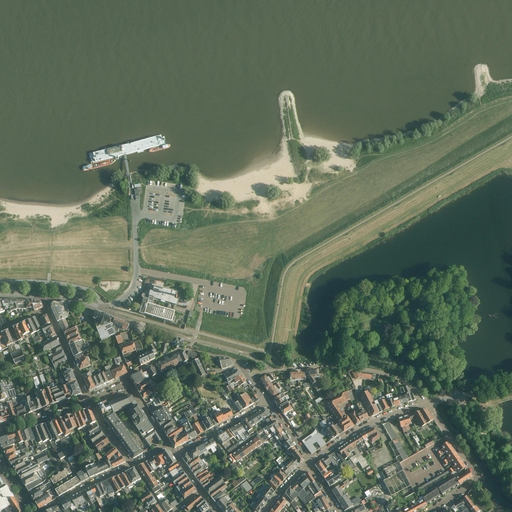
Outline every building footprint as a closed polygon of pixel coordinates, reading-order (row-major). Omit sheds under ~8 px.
[(163,133),(88,153),(89,158),(91,163),(125,154),(166,144),(163,133)] [(141,306),(139,313),(144,315),(146,315),(167,322),(171,323),(172,322),(172,321),(174,321),(175,317),(173,316),(175,312),(173,311),(175,305),(177,306),(178,300),(174,299),(175,296),(176,295),(177,293),(176,292),(177,291),(168,290),(169,288),(161,287),(161,286),(152,285),(149,293),(149,295),(149,296),(144,294),(143,294),(142,296),(142,298),(144,298),(142,305),(141,306)] [(8,300),(2,300),(5,311),(6,311),(9,309),(11,313),(15,311),(13,305),(12,305),(11,300),(8,300)] [(17,300),(11,300),(12,305),(13,305),(15,311),(18,318),(20,317),(18,310),(17,300)] [(27,305),(26,305),(26,309),(26,310),(30,309),(33,308),(33,307),(36,306),(35,301),(27,301),(28,304),(27,304),(27,305)] [(33,308),(30,309),(34,309),(34,311),(43,308),(41,302),(35,301),(36,306),(33,307),(33,308)] [(52,306),(52,308),(58,321),(65,318),(66,318),(67,312),(68,312),(66,311),(67,306),(65,304),(62,304),(60,305),(54,304),(52,306)] [(92,318),(101,341),(116,335),(112,326),(110,322),(111,318),(109,318),(108,320),(107,320),(100,322),(101,319),(98,317),(97,320),(96,320),(94,317),(94,316),(93,316),(94,313),(95,314),(96,312),(93,311),(92,315),(91,315),(91,316),(90,316),(90,317),(91,317),(91,318),(92,318)] [(110,317),(96,311),(96,312),(95,314),(94,313),(93,316),(94,316),(94,317),(96,320),(97,320),(98,317),(101,319),(100,322),(107,320),(108,320),(109,318),(110,317)] [(46,315),(40,318),(44,326),(50,323),(46,315)] [(35,317),(30,320),(37,332),(38,335),(42,333),(41,330),(35,317)] [(123,327),(122,329),(127,330),(129,324),(112,317),(111,318),(110,322),(112,326),(113,323),(123,327)] [(65,318),(58,321),(58,322),(58,321),(63,332),(69,329),(65,318)] [(30,320),(25,322),(32,337),(33,340),(35,344),(39,342),(41,341),(40,339),(39,336),(36,337),(34,334),(37,332),(30,320)] [(25,322),(19,325),(23,336),(26,341),(26,342),(29,349),(31,348),(30,345),(31,345),(29,341),(28,339),(32,337),(25,322)] [(51,324),(41,329),(43,331),(44,333),(53,329),(51,324)] [(19,325),(13,328),(18,342),(20,345),(26,342),(26,341),(23,336),(19,325)] [(63,332),(65,336),(77,330),(76,326),(72,328),(69,329),(63,332)] [(13,329),(8,331),(13,343),(16,342),(18,342),(13,328),(13,329)] [(39,336),(40,339),(41,341),(42,340),(43,340),(46,339),(46,338),(47,338),(55,334),(53,329),(44,333),(45,336),(41,337),(41,335),(39,336)] [(65,336),(69,346),(82,340),(77,330),(65,336)] [(8,331),(1,334),(6,344),(7,347),(8,348),(15,365),(26,360),(24,356),(20,345),(18,342),(16,342),(13,343),(8,331)] [(118,345),(123,342),(121,338),(119,334),(115,336),(118,345)] [(41,341),(39,342),(40,345),(44,352),(47,351),(47,352),(49,351),(50,354),(51,353),(53,356),(63,351),(63,350),(62,350),(60,345),(60,344),(60,345),(56,337),(48,341),(44,343),(43,340),(42,340),(41,341)] [(176,348),(177,349),(181,348),(182,347),(184,342),(177,339),(176,341),(170,339),(169,342),(175,344),(175,345),(177,346),(176,348)] [(74,358),(83,355),(83,354),(83,352),(90,349),(88,345),(86,346),(83,340),(82,340),(69,346),(74,357),(74,358)] [(124,344),(119,346),(126,364),(132,362),(129,355),(131,355),(131,353),(136,351),(134,343),(133,341),(124,344)] [(139,341),(134,343),(136,351),(138,358),(138,359),(140,365),(141,366),(146,363),(150,361),(147,354),(145,355),(142,350),(143,350),(139,341)] [(152,352),(147,354),(150,361),(155,359),(154,355),(157,354),(155,350),(153,345),(149,346),(152,352)] [(50,354),(48,355),(54,367),(67,360),(63,351),(53,356),(51,353),(50,354)] [(185,351),(181,353),(187,367),(190,366),(188,362),(189,361),(187,357),(192,358),(191,361),(193,361),(196,359),(197,353),(185,351)] [(178,354),(177,354),(182,363),(184,362),(185,365),(183,366),(184,368),(187,367),(181,353),(180,353),(178,354)] [(177,354),(173,356),(180,370),(184,368),(183,366),(182,367),(180,364),(182,363),(177,354)] [(173,356),(169,358),(174,367),(175,367),(177,370),(175,371),(176,372),(180,370),(173,356)] [(76,362),(80,371),(91,366),(89,362),(90,361),(88,357),(87,357),(76,362)] [(114,359),(116,365),(122,362),(120,357),(114,359)] [(169,358),(165,360),(170,369),(171,369),(173,373),(176,372),(175,371),(174,371),(173,368),(174,367),(169,358)] [(219,358),(222,369),(228,368),(233,365),(229,359),(228,358),(219,358)] [(194,361),(191,363),(194,370),(201,367),(198,359),(196,360),(196,359),(193,361),(194,361)] [(164,361),(161,362),(166,371),(170,369),(165,360),(164,361)] [(156,364),(155,365),(160,373),(161,373),(166,371),(161,362),(156,364)] [(150,367),(146,369),(148,371),(147,371),(149,374),(151,377),(151,376),(152,378),(152,377),(153,379),(152,379),(153,381),(155,379),(153,377),(156,375),(157,375),(160,373),(155,365),(154,365),(155,367),(152,368),(151,366),(150,367)] [(127,374),(127,373),(124,366),(120,368),(119,367),(117,368),(117,369),(121,377),(127,374)] [(94,371),(93,367),(88,369),(90,372),(82,376),(84,380),(89,391),(89,392),(96,389),(91,378),(93,377),(91,373),(94,371)] [(104,374),(108,383),(108,382),(114,380),(110,372),(109,370),(108,367),(107,367),(105,368),(107,373),(104,374)] [(201,367),(194,370),(198,378),(206,375),(201,367)] [(64,374),(63,374),(65,381),(67,380),(67,382),(70,380),(71,384),(76,382),(76,381),(76,382),(72,371),(71,371),(70,368),(66,370),(67,373),(64,374)] [(121,377),(117,369),(117,368),(117,369),(111,372),(115,380),(121,377)] [(224,375),(229,383),(230,382),(234,380),(241,375),(237,370),(230,374),(228,372),(224,375)] [(318,370),(306,371),(306,376),(310,381),(312,385),(315,389),(317,392),(320,390),(319,387),(317,383),(316,383),(313,378),(319,378),(318,370)] [(94,371),(91,373),(93,377),(91,378),(96,389),(104,384),(100,374),(96,376),(94,371)] [(140,372),(130,377),(132,381),(131,381),(132,382),(143,377),(149,374),(147,371),(142,374),(140,372)] [(100,374),(104,384),(108,383),(104,374),(103,373),(100,374)] [(143,377),(132,382),(133,384),(135,388),(146,382),(145,380),(151,377),(149,374),(143,377)] [(228,383),(231,387),(243,379),(241,375),(234,380),(235,382),(231,384),(230,382),(229,383),(228,383)] [(265,376),(259,380),(262,385),(273,377),(271,375),(267,378),(265,376)] [(37,377),(33,378),(34,381),(33,381),(34,382),(36,389),(43,409),(43,408),(50,406),(44,390),(40,391),(38,385),(40,384),(37,377)] [(273,377),(262,385),(265,389),(272,385),(271,383),(275,380),(273,377)] [(60,385),(59,386),(60,388),(61,389),(62,389),(66,400),(71,398),(66,385),(66,386),(63,379),(61,381),(63,387),(61,388),(60,385)] [(231,387),(233,390),(235,389),(234,387),(235,387),(234,386),(237,385),(238,386),(239,387),(240,386),(242,385),(246,383),(243,379),(231,387)] [(2,383),(0,383),(0,388),(3,388),(8,386),(13,385),(12,382),(10,382),(9,380),(2,383)] [(67,380),(65,381),(66,382),(67,385),(66,385),(71,398),(73,397),(79,395),(81,394),(79,388),(78,385),(76,382),(71,384),(70,380),(67,382),(67,380)] [(146,382),(135,388),(143,400),(144,400),(143,399),(152,395),(153,396),(158,394),(155,388),(157,387),(155,383),(153,384),(150,380),(146,382)] [(310,381),(302,385),(305,389),(312,385),(310,381)] [(44,382),(42,383),(44,390),(50,406),(56,404),(50,388),(46,389),(46,387),(44,382)] [(53,383),(49,385),(50,388),(56,404),(66,400),(62,389),(61,389),(60,388),(59,386),(58,383),(55,384),(56,386),(55,386),(53,383)] [(233,390),(231,387),(228,383),(227,383),(228,385),(229,386),(226,388),(220,392),(222,395),(223,395),(223,396),(224,395),(224,396),(227,393),(227,394),(233,390)] [(272,385),(265,389),(269,394),(274,390),(280,386),(278,383),(273,386),(272,385)] [(3,388),(0,388),(0,395),(5,393),(5,392),(8,399),(10,398),(16,396),(15,394),(14,389),(9,391),(8,386),(3,388)] [(274,390),(269,394),(272,398),(278,394),(280,392),(279,390),(281,388),(280,386),(274,390)] [(407,395),(409,402),(412,401),(416,400),(413,391),(407,387),(404,388),(406,392),(407,395)] [(34,400),(33,400),(37,411),(43,409),(36,389),(34,390),(35,394),(37,399),(34,400)] [(360,395),(371,417),(379,413),(375,405),(372,406),(371,403),(374,402),(377,401),(376,400),(374,396),(371,397),(368,391),(360,395)] [(25,398),(24,398),(28,414),(29,414),(33,412),(37,411),(33,400),(34,400),(31,392),(28,393),(29,396),(25,398)] [(347,392),(332,398),(332,399),(337,406),(350,399),(347,392)] [(16,396),(10,398),(13,406),(12,406),(16,418),(28,414),(24,398),(25,398),(23,393),(16,396)] [(246,393),(237,399),(244,409),(244,410),(253,404),(259,400),(258,399),(259,399),(255,395),(252,397),(253,398),(250,400),(246,393)] [(234,394),(232,395),(235,400),(232,402),(234,404),(239,412),(244,409),(237,399),(234,394)] [(283,394),(273,399),(275,403),(285,397),(283,394)] [(388,401),(391,409),(394,407),(391,399),(393,399),(391,394),(386,396),(388,401)] [(285,397),(275,403),(277,405),(277,406),(287,400),(290,399),(288,395),(285,397)] [(397,398),(400,405),(409,403),(409,402),(407,395),(397,398)] [(137,429),(142,436),(146,432),(147,434),(154,430),(147,420),(137,405),(135,401),(134,401),(132,396),(127,396),(117,400),(110,403),(111,405),(114,409),(115,412),(123,409),(127,407),(129,411),(124,415),(126,418),(127,417),(133,423),(131,425),(134,431),(137,429)] [(377,401),(382,412),(390,409),(385,399),(384,397),(376,400),(377,401)] [(8,399),(5,400),(7,407),(11,420),(16,418),(12,406),(13,406),(10,398),(8,399)] [(332,399),(324,402),(331,413),(332,414),(339,409),(338,408),(337,406),(332,399),(332,398),(332,399)] [(391,399),(394,407),(400,406),(400,405),(397,398),(393,399),(391,399)] [(287,400),(277,406),(280,409),(279,409),(279,410),(289,404),(290,403),(295,410),(296,409),(294,405),(296,403),(294,399),(288,403),(287,400)] [(104,418),(133,459),(143,453),(142,453),(144,451),(140,445),(138,447),(125,429),(116,417),(114,413),(115,412),(114,409),(111,405),(110,403),(107,404),(106,400),(96,404),(96,406),(97,409),(97,410),(98,409),(103,417),(103,418),(104,418)] [(377,401),(374,402),(375,405),(379,413),(382,412),(377,401)] [(289,404),(279,410),(280,410),(284,415),(284,416),(288,421),(293,417),(291,414),(290,412),(293,410),(289,404)] [(358,404),(356,405),(365,420),(369,418),(364,411),(363,407),(360,408),(358,404)] [(354,406),(355,408),(354,408),(356,411),(354,412),(361,422),(365,420),(356,405),(354,406)] [(215,406),(214,407),(216,410),(217,413),(222,422),(225,420),(222,414),(220,411),(219,409),(217,410),(215,406)] [(165,407),(152,413),(155,418),(167,410),(165,407)] [(264,408),(261,410),(268,420),(272,417),(271,415),(270,415),(266,408),(264,408)] [(83,411),(81,412),(85,423),(87,422),(89,426),(90,425),(91,429),(97,425),(96,423),(90,409),(84,411),(83,411)] [(223,413),(222,414),(225,420),(233,416),(229,409),(222,413),(223,413)] [(339,409),(332,414),(332,415),(335,420),(336,422),(346,415),(343,411),(343,410),(342,410),(341,410),(340,410),(339,409)] [(4,414),(1,415),(4,423),(11,420),(10,420),(8,413),(7,410),(6,410),(4,411),(4,414)] [(167,410),(155,418),(158,423),(170,415),(171,415),(167,410)] [(186,418),(179,422),(181,426),(184,431),(185,433),(189,440),(197,436),(191,427),(187,419),(188,418),(189,419),(193,417),(193,416),(194,415),(193,414),(191,410),(184,414),(186,418)] [(216,410),(212,413),(213,415),(218,424),(222,422),(217,413),(216,410)] [(261,410),(258,412),(264,422),(266,421),(268,420),(261,410)] [(419,412),(426,424),(433,420),(426,410),(419,412)] [(80,412),(76,414),(83,427),(86,426),(85,423),(81,412),(80,412)] [(258,412),(254,415),(259,422),(262,420),(264,423),(264,422),(258,412)] [(354,412),(349,415),(356,425),(361,422),(354,412)] [(419,423),(422,427),(426,424),(419,412),(414,414),(408,416),(411,421),(414,419),(417,425),(419,423)] [(209,419),(213,427),(218,425),(218,424),(213,417),(211,413),(209,414),(211,418),(209,419)] [(73,415),(72,415),(79,430),(82,428),(83,427),(76,414),(73,415)] [(200,424),(205,432),(209,430),(213,427),(209,419),(206,414),(200,418),(202,423),(200,424)] [(72,415),(63,418),(71,434),(74,433),(73,432),(73,430),(77,428),(78,430),(79,430),(72,415)] [(170,415),(158,423),(161,427),(171,421),(173,420),(173,419),(172,419),(170,415)] [(254,415),(250,417),(255,425),(254,425),(256,428),(258,426),(257,425),(256,424),(259,422),(254,415)] [(346,415),(336,422),(343,432),(353,426),(346,415)] [(403,417),(407,432),(410,431),(408,426),(411,425),(410,421),(411,421),(408,416),(403,417)] [(246,419),(246,420),(252,429),(253,430),(255,428),(254,427),(253,426),(254,425),(255,425),(250,417),(246,419)] [(261,425),(259,426),(260,428),(263,426),(267,424),(268,425),(275,421),(272,417),(268,420),(266,421),(264,422),(264,423),(261,425)] [(406,432),(407,434),(411,433),(410,431),(407,432),(403,417),(398,419),(401,428),(402,428),(403,433),(406,432)] [(57,420),(59,423),(66,437),(70,435),(71,435),(70,434),(71,434),(63,418),(57,420)] [(51,423),(61,440),(60,441),(62,443),(63,445),(68,443),(67,440),(66,440),(65,437),(66,437),(59,423),(57,420),(54,421),(51,422),(51,423)] [(246,420),(241,423),(251,437),(251,436),(250,434),(254,432),(253,430),(252,429),(246,420)] [(335,420),(333,421),(333,422),(335,426),(333,427),(339,435),(343,432),(336,422),(335,420)] [(171,421),(161,427),(164,432),(175,425),(174,424),(173,425),(171,421)] [(267,429),(265,430),(266,432),(278,425),(275,421),(268,425),(267,426),(266,427),(267,429)] [(324,421),(319,424),(319,425),(320,424),(321,426),(320,426),(322,428),(323,429),(322,430),(326,436),(328,435),(329,437),(328,437),(331,441),(333,439),(336,437),(329,428),(324,421)] [(330,423),(327,425),(329,428),(336,437),(339,435),(333,427),(335,426),(333,422),(331,424),(330,423)] [(47,424),(49,428),(57,442),(60,441),(61,440),(51,423),(47,424)] [(198,423),(191,427),(197,436),(204,432),(198,423)] [(241,423),(237,425),(248,439),(251,437),(241,423)] [(47,424),(43,425),(50,440),(49,440),(50,442),(54,450),(58,448),(56,443),(57,442),(49,428),(47,424)] [(33,429),(40,448),(42,452),(44,451),(47,449),(45,446),(47,446),(45,443),(45,444),(44,442),(49,440),(50,440),(43,425),(33,429)] [(90,435),(88,437),(89,439),(90,439),(91,440),(93,444),(104,436),(97,425),(91,429),(88,431),(90,435)] [(175,425),(164,432),(166,436),(167,436),(177,429),(175,425)] [(237,425),(233,427),(239,435),(244,442),(246,440),(248,439),(237,425)] [(266,432),(265,432),(266,434),(267,434),(267,433),(270,431),(272,433),(280,428),(278,425),(266,432)] [(169,440),(175,449),(185,443),(189,440),(185,433),(181,435),(180,434),(182,434),(181,433),(184,431),(181,426),(181,427),(177,429),(180,434),(169,440)] [(233,427),(229,429),(229,430),(235,437),(237,436),(239,440),(237,442),(238,443),(238,442),(240,445),(242,443),(244,442),(239,435),(233,427)] [(272,433),(268,436),(269,438),(274,435),(275,436),(276,437),(283,432),(280,428),(272,433)] [(371,430),(365,433),(369,440),(369,441),(371,444),(380,438),(379,437),(380,436),(377,432),(377,433),(374,428),(371,430)] [(33,429),(27,430),(30,440),(33,447),(34,450),(35,449),(34,447),(36,446),(37,449),(40,448),(33,429)] [(177,429),(167,436),(169,440),(180,434),(177,429)] [(21,431),(20,431),(21,432),(25,445),(26,447),(29,446),(30,448),(31,448),(33,447),(30,440),(27,430),(21,432),(21,431)] [(150,447),(161,439),(155,430),(144,438),(150,447)] [(225,432),(230,439),(233,438),(234,440),(236,439),(235,437),(229,430),(225,432)] [(312,434),(302,441),(311,454),(317,451),(313,445),(316,442),(320,448),(326,444),(322,439),(326,436),(322,430),(317,434),(316,431),(312,434)] [(21,432),(13,434),(18,444),(20,447),(25,445),(21,432)] [(225,432),(217,437),(222,445),(230,440),(230,439),(225,432)] [(275,436),(270,440),(270,441),(271,441),(275,438),(277,440),(277,441),(277,440),(285,435),(283,432),(276,437),(275,436)] [(365,433),(360,435),(363,440),(364,441),(365,444),(366,446),(367,447),(369,446),(367,442),(369,441),(369,440),(365,433)] [(13,434),(0,438),(0,445),(2,450),(13,445),(16,444),(18,444),(13,434)] [(285,435),(277,440),(281,447),(289,441),(288,440),(285,435)] [(360,435),(356,438),(358,440),(360,443),(362,447),(363,448),(366,446),(365,444),(364,441),(363,440),(360,435)] [(104,436),(93,444),(98,451),(109,443),(107,440),(104,437),(105,437),(104,436)] [(415,440),(418,446),(421,445),(416,436),(412,437),(414,440),(415,440)] [(253,440),(261,452),(263,450),(260,446),(261,445),(263,447),(264,447),(262,444),(259,440),(258,439),(257,437),(253,440)] [(356,438),(352,440),(355,446),(356,446),(360,454),(362,453),(360,449),(362,447),(360,443),(358,440),(356,438)] [(212,439),(208,442),(210,446),(208,447),(210,450),(209,450),(210,451),(211,451),(213,454),(216,452),(221,449),(220,447),(215,451),(213,447),(216,446),(212,440),(213,439),(212,439)] [(426,448),(434,443),(432,439),(423,444),(426,448)] [(256,449),(259,453),(261,452),(253,440),(249,443),(254,450),(256,449)] [(338,450),(335,452),(343,463),(346,462),(344,460),(348,457),(350,460),(346,463),(352,471),(356,468),(354,465),(358,462),(362,469),(368,465),(364,458),(363,459),(360,454),(356,446),(355,446),(352,440),(348,443),(352,449),(353,451),(356,455),(354,456),(351,458),(350,456),(347,452),(348,451),(344,445),(337,450),(338,450)] [(281,447),(279,448),(282,452),(284,451),(284,452),(285,453),(286,451),(287,451),(288,450),(294,447),(289,441),(281,447)] [(384,471),(381,472),(385,479),(383,481),(391,496),(401,491),(405,498),(407,497),(410,503),(418,499),(414,491),(413,490),(411,486),(410,485),(411,485),(408,480),(405,476),(402,469),(398,464),(401,462),(403,461),(401,457),(399,454),(397,451),(396,448),(394,445),(392,441),(388,444),(390,447),(396,457),(395,458),(397,462),(384,469),(384,471)] [(208,442),(203,444),(209,453),(208,453),(209,456),(212,454),(210,451),(209,450),(210,450),(208,447),(210,446),(208,442)] [(437,453),(438,455),(451,446),(448,442),(447,442),(441,446),(443,449),(441,450),(442,452),(441,453),(440,451),(437,453)] [(62,443),(60,444),(61,446),(60,446),(66,456),(68,455),(63,446),(63,445),(62,443)] [(244,446),(252,457),(254,456),(252,452),(253,451),(255,455),(257,454),(254,450),(249,443),(244,446)] [(347,443),(344,445),(348,451),(347,452),(350,456),(351,458),(354,456),(352,454),(351,454),(350,453),(353,451),(352,449),(348,443),(347,443)] [(13,445),(2,450),(9,461),(24,455),(22,450),(20,447),(18,444),(16,444),(17,446),(18,446),(19,447),(14,449),(13,448),(14,447),(13,445)] [(200,446),(196,448),(197,450),(198,449),(199,451),(198,451),(199,452),(198,452),(200,456),(201,455),(203,454),(206,457),(207,456),(206,454),(208,453),(209,453),(203,444),(200,446)] [(248,455),(251,458),(252,457),(244,446),(240,449),(246,456),(248,455)] [(438,455),(439,457),(442,455),(446,453),(447,455),(454,450),(451,446),(438,455)] [(286,451),(285,453),(286,455),(287,455),(289,457),(289,456),(292,454),(296,451),(294,447),(288,450),(287,451),(286,451)] [(24,455),(9,461),(12,466),(35,455),(33,450),(32,451),(29,452),(27,448),(22,450),(24,455)] [(103,457),(104,457),(104,458),(107,461),(108,460),(109,460),(112,457),(118,452),(114,448),(104,456),(103,457)] [(236,452),(244,463),(246,461),(243,458),(246,456),(240,449),(236,452)] [(169,450),(162,454),(166,464),(169,462),(168,459),(172,456),(169,450)] [(448,460),(457,455),(454,450),(447,455),(449,457),(447,458),(448,460)] [(293,457),(291,459),(297,467),(303,461),(296,451),(292,454),(291,455),(293,457)] [(100,452),(95,455),(96,455),(97,457),(98,461),(104,457),(103,457),(100,452)] [(108,460),(113,468),(125,462),(118,452),(112,457),(109,460),(108,460)] [(182,456),(182,459),(183,459),(186,464),(187,465),(194,460),(193,459),(189,452),(188,453),(183,457),(182,456)] [(239,461),(242,464),(244,463),(236,452),(232,455),(237,461),(237,462),(239,461)] [(35,455),(12,466),(18,476),(40,464),(43,463),(48,460),(45,453),(42,455),(41,453),(35,455)] [(151,460),(156,469),(157,469),(159,467),(159,466),(162,465),(163,466),(166,463),(166,464),(162,454),(161,454),(159,455),(157,456),(154,458),(153,459),(153,458),(151,460)] [(331,454),(327,457),(331,463),(334,466),(335,468),(339,466),(337,463),(331,454)] [(237,461),(232,455),(228,458),(231,462),(234,466),(234,467),(236,469),(240,466),(239,465),(238,466),(238,465),(237,466),(235,463),(237,461)] [(286,457),(284,459),(285,459),(288,463),(294,470),(297,467),(291,459),(290,460),(288,458),(289,457),(287,455),(286,455),(285,455),(286,457)] [(460,459),(457,455),(448,460),(450,463),(452,461),(453,463),(460,459)] [(166,465),(160,469),(161,471),(162,473),(167,469),(176,463),(172,456),(168,459),(169,462),(166,464),(167,465),(166,465)] [(194,460),(187,465),(190,469),(197,463),(200,467),(205,464),(207,462),(205,458),(201,461),(198,457),(194,460)] [(280,457),(278,459),(281,462),(283,464),(284,463),(286,465),(284,466),(291,473),(294,470),(288,463),(285,459),(284,459),(283,460),(280,457)] [(320,462),(326,469),(330,467),(328,465),(331,463),(327,457),(320,462)] [(278,459),(276,461),(278,464),(282,468),(283,467),(283,468),(281,470),(287,477),(291,473),(284,466),(282,464),(283,464),(281,462),(278,459)] [(453,467),(454,469),(463,463),(460,459),(453,463),(454,466),(453,467)] [(105,463),(104,463),(106,467),(107,466),(109,470),(113,468),(108,460),(107,461),(105,463)] [(151,460),(148,462),(153,472),(154,472),(154,471),(156,469),(151,460)] [(147,461),(144,464),(149,475),(150,474),(150,475),(151,475),(150,474),(153,472),(148,462),(147,461)] [(320,461),(315,465),(323,476),(325,475),(328,473),(326,469),(320,462),(320,461)] [(99,462),(95,464),(96,467),(100,474),(101,473),(104,472),(101,465),(99,462)] [(167,469),(162,473),(163,474),(168,471),(170,472),(179,467),(177,462),(176,463),(167,469)] [(200,467),(192,472),(195,476),(208,468),(206,466),(208,464),(207,462),(205,464),(200,467)] [(82,463),(80,464),(82,467),(83,471),(82,472),(81,471),(86,480),(87,480),(90,478),(85,470),(85,468),(83,465),(83,464),(82,463)] [(104,463),(101,465),(104,472),(109,470),(107,466),(106,467),(104,463)] [(190,469),(190,470),(192,472),(200,467),(197,463),(190,469)] [(457,470),(459,472),(466,468),(463,463),(454,469),(455,471),(457,470)] [(40,464),(18,476),(21,480),(40,471),(42,469),(42,468),(40,464)] [(93,464),(90,466),(95,476),(100,474),(96,467),(95,464),(94,464),(93,464)] [(144,464),(138,467),(146,481),(152,478),(153,478),(151,475),(150,475),(150,474),(149,475),(144,464)] [(236,469),(239,473),(243,471),(242,470),(245,469),(243,465),(241,466),(240,466),(236,469)] [(85,468),(85,470),(90,478),(95,476),(90,466),(89,466),(85,468)] [(164,476),(165,479),(171,475),(171,476),(182,470),(179,467),(170,472),(169,473),(164,476)] [(276,468),(272,471),(273,473),(274,475),(275,475),(282,482),(287,477),(280,470),(277,467),(277,468),(276,468)] [(76,468),(74,469),(76,474),(76,475),(77,474),(78,477),(81,483),(86,480),(81,471),(79,473),(76,468)] [(126,472),(125,472),(132,485),(134,484),(135,485),(137,483),(137,482),(141,480),(135,469),(134,468),(133,469),(131,470),(127,472),(127,471),(126,472)] [(208,468),(195,476),(197,480),(198,480),(208,473),(206,470),(208,469),(208,468)] [(323,476),(325,479),(332,474),(332,475),(336,472),(334,469),(332,470),(328,473),(325,475),(323,476)] [(182,470),(171,476),(174,480),(184,473),(183,473),(182,470)] [(463,476),(466,481),(472,477),(468,470),(465,473),(466,475),(463,476)] [(40,471),(21,480),(25,487),(44,475),(40,471)] [(417,489),(419,491),(449,474),(448,471),(417,489)] [(119,476),(126,487),(127,489),(125,491),(124,491),(126,494),(129,492),(128,490),(129,489),(128,487),(132,485),(125,472),(125,473),(119,476)] [(306,473),(304,475),(310,483),(308,485),(309,486),(309,487),(308,488),(310,490),(309,490),(312,493),(314,496),(321,492),(315,482),(309,473),(307,472),(306,473)] [(325,479),(329,487),(339,481),(340,483),(345,480),(343,478),(341,480),(341,479),(336,472),(332,475),(332,474),(325,479)] [(174,480),(172,481),(174,485),(186,477),(184,473),(174,480)] [(208,473),(198,480),(200,483),(210,476),(208,473)] [(267,484),(274,492),(279,486),(282,482),(275,475),(274,475),(273,473),(269,477),(272,480),(267,484)] [(44,475),(25,487),(28,492),(43,484),(47,479),(44,475)] [(298,481),(297,482),(308,496),(312,493),(309,490),(306,493),(303,489),(308,486),(309,487),(309,486),(308,485),(310,483),(304,475),(298,481)] [(114,478),(121,489),(124,488),(125,491),(127,489),(126,487),(119,476),(117,477),(114,478)] [(186,477),(174,485),(175,485),(177,483),(178,485),(175,487),(176,488),(177,488),(177,489),(182,485),(183,486),(184,487),(185,486),(184,485),(188,482),(189,483),(190,482),(189,481),(188,479),(186,476),(186,477)] [(210,476),(200,483),(202,485),(204,489),(205,489),(211,484),(210,484),(214,480),(211,476),(211,477),(210,476)] [(236,482),(238,485),(246,479),(244,476),(236,482)] [(260,476),(250,483),(253,487),(263,480),(260,476)] [(454,476),(450,478),(455,486),(454,487),(455,488),(457,487),(459,486),(455,479),(454,476)] [(455,479),(459,486),(459,485),(466,481),(463,476),(460,478),(459,477),(455,479)] [(63,486),(55,491),(59,497),(74,487),(81,483),(78,477),(72,480),(70,481),(63,486)] [(211,484),(205,489),(209,495),(224,484),(219,477),(210,484),(211,484)] [(108,480),(114,492),(115,494),(121,490),(121,489),(114,478),(108,480)] [(343,484),(332,491),(337,500),(343,496),(341,493),(342,493),(343,493),(341,490),(345,488),(345,487),(358,479),(357,478),(349,482),(348,480),(343,484)] [(447,480),(453,490),(455,488),(454,487),(455,486),(450,478),(447,480)] [(30,495),(34,501),(43,494),(47,492),(47,493),(55,488),(52,483),(50,479),(48,480),(49,483),(43,486),(40,489),(30,495),(30,494),(30,495)] [(102,483),(108,496),(109,497),(115,495),(114,494),(114,493),(113,492),(114,492),(108,480),(102,483)] [(156,481),(149,485),(152,490),(158,486),(159,487),(162,485),(159,480),(156,481)] [(444,482),(450,492),(451,491),(450,490),(452,489),(453,490),(447,480),(444,482)] [(290,487),(290,488),(298,496),(302,501),(306,498),(308,496),(306,493),(303,490),(297,482),(291,487),(290,487)] [(438,499),(440,498),(441,498),(440,497),(442,495),(442,496),(443,496),(446,494),(446,493),(447,491),(448,493),(450,492),(444,482),(440,484),(437,486),(434,488),(431,490),(436,499),(437,498),(438,499)] [(102,483),(98,485),(104,496),(105,496),(107,500),(110,499),(109,497),(108,496),(102,483)] [(224,484),(209,495),(212,499),(221,492),(225,489),(227,488),(224,484)] [(267,484),(260,494),(268,501),(274,492),(267,484)] [(94,487),(93,487),(101,500),(104,498),(103,496),(103,497),(104,496),(98,485),(97,485),(94,487)] [(183,486),(182,485),(177,489),(179,493),(180,493),(181,494),(182,493),(183,491),(185,493),(187,491),(190,495),(190,496),(196,491),(192,486),(187,489),(186,488),(185,488),(184,487),(183,486)] [(7,486),(0,490),(0,511),(11,506),(8,501),(14,498),(12,495),(11,494),(11,493),(10,491),(7,486)] [(90,488),(94,495),(96,500),(99,504),(98,504),(101,508),(103,507),(101,503),(102,502),(101,500),(93,487),(90,488)] [(85,491),(86,493),(90,501),(91,503),(96,500),(97,502),(92,505),(93,507),(98,504),(99,504),(96,500),(94,495),(90,488),(85,491)] [(290,488),(286,493),(293,501),(298,496),(290,488)] [(221,492),(212,499),(214,501),(215,503),(215,502),(224,496),(228,494),(225,489),(221,492)] [(434,502),(437,500),(436,500),(436,499),(431,490),(427,492),(433,501),(434,502)] [(179,493),(176,496),(176,497),(179,501),(181,500),(182,502),(184,500),(182,498),(181,499),(179,496),(181,495),(185,499),(190,496),(190,495),(187,491),(185,493),(183,491),(182,493),(181,494),(180,493),(179,493)] [(34,501),(39,509),(52,501),(47,493),(47,492),(43,494),(34,501)] [(139,499),(143,504),(145,503),(153,498),(152,498),(149,492),(139,499)] [(424,494),(430,504),(432,503),(431,502),(433,501),(427,492),(424,494)] [(80,493),(75,496),(84,511),(87,510),(84,505),(86,504),(85,503),(80,493)] [(161,504),(166,511),(167,511),(173,508),(170,504),(167,500),(166,499),(167,499),(165,497),(163,493),(157,497),(159,501),(161,504)] [(286,493),(283,496),(290,504),(294,509),(298,506),(293,501),(286,493)] [(308,496),(306,498),(309,503),(312,501),(315,499),(314,496),(312,493),(308,496)] [(260,494),(257,499),(265,505),(268,501),(260,494)] [(315,499),(312,501),(316,509),(314,510),(314,511),(315,511),(320,510),(320,508),(323,507),(324,508),(328,505),(328,504),(324,497),(322,494),(315,499)] [(427,506),(427,507),(428,506),(427,504),(429,503),(430,505),(430,504),(424,494),(421,496),(422,497),(423,500),(427,506)] [(170,504),(173,508),(178,505),(172,496),(172,495),(168,498),(167,499),(166,499),(167,500),(170,504)] [(183,509),(185,511),(189,511),(195,506),(197,509),(198,509),(205,503),(205,502),(205,503),(202,499),(203,499),(202,499),(199,495),(191,502),(185,507),(183,509)] [(224,497),(216,504),(219,506),(220,508),(228,501),(230,499),(227,495),(224,497)] [(343,496),(337,500),(342,507),(345,511),(353,506),(360,502),(357,497),(350,502),(350,501),(346,495),(343,496)] [(371,495),(364,499),(367,503),(374,499),(371,495)] [(75,496),(70,498),(76,508),(77,510),(77,511),(83,511),(84,511),(75,496)] [(467,496),(463,500),(471,511),(478,511),(480,511),(476,506),(475,506),(467,496)] [(146,508),(147,510),(152,507),(151,506),(156,503),(157,503),(153,497),(152,498),(153,498),(145,503),(148,506),(145,508),(146,508)] [(421,506),(422,509),(427,506),(423,500),(422,497),(418,499),(419,500),(417,501),(418,503),(419,504),(420,507),(421,506)] [(21,511),(23,511),(14,498),(8,501),(11,506),(0,511),(21,511)] [(70,498),(66,501),(72,511),(71,511),(74,511),(77,510),(76,508),(70,498)] [(288,506),(289,507),(290,505),(288,502),(288,503),(282,498),(279,502),(285,506),(286,504),(288,506)] [(228,501),(220,508),(221,509),(221,510),(223,511),(232,504),(231,504),(233,502),(230,499),(228,501)] [(257,499),(253,503),(261,509),(265,505),(257,499)] [(66,500),(61,504),(65,511),(71,511),(72,511),(66,500)] [(117,500),(112,503),(116,511),(121,510),(117,501),(118,501),(117,500)] [(463,500),(453,505),(453,506),(456,510),(460,507),(463,511),(462,511),(468,511),(467,510),(468,509),(463,500)] [(412,502),(417,511),(422,509),(421,506),(420,507),(419,504),(417,501),(415,502),(415,501),(412,502)] [(276,506),(283,511),(284,511),(286,510),(283,508),(285,506),(279,502),(276,506)] [(410,511),(411,511),(410,511),(416,511),(417,511),(412,502),(408,504),(409,505),(407,506),(409,510),(409,511),(410,511)] [(153,509),(155,511),(162,511),(158,505),(156,503),(151,506),(152,507),(153,509)] [(197,509),(194,511),(205,511),(210,508),(209,508),(205,504),(206,503),(205,503),(198,509),(197,509)] [(253,503),(250,507),(253,509),(251,511),(252,511),(258,511),(261,509),(253,503)]
